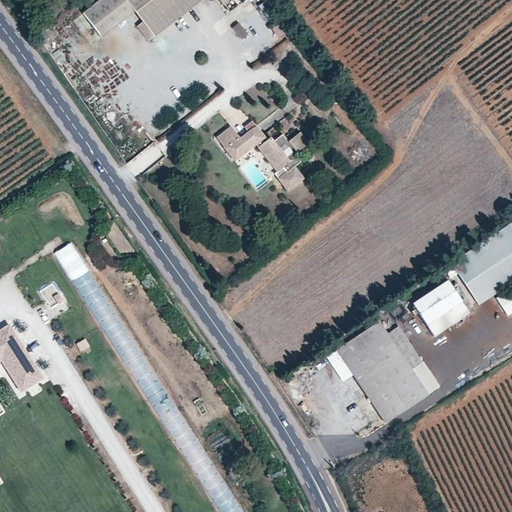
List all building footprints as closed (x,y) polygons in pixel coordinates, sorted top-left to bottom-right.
[(218,0),(80,0),(68,10),(89,36),(123,10),(145,36),(190,0),(215,0),(217,2),(218,0)] [(276,18),(268,25),(278,36),(286,30),(276,18)] [(243,31),(233,19),(225,24),(235,37),(243,31)] [(266,129),(285,114),(280,108),(261,123),(266,129)] [(230,124),(216,136),(235,159),(265,134),(254,120),(238,134),(230,124)] [(299,130),(287,140),(297,152),(309,142),(299,130)] [(269,135),(256,146),(275,170),(289,159),(269,135)] [(152,143),(147,147),(155,157),(160,153),(152,143)] [(292,164),(276,177),(288,192),(304,178),(292,164)] [(511,230),(510,227),(450,266),(476,306),(511,281),(511,230)] [(220,511),(238,511),(76,238),(55,250),(136,386),(150,378),(163,400),(154,406),(163,421),(173,415),(183,432),(185,431),(196,449),(187,455),(220,511)] [(53,307),(56,314),(65,310),(54,283),(40,289),(49,309),(53,307)] [(467,314),(448,284),(412,307),(431,337),(467,314)] [(506,314),(511,310),(511,284),(494,296),(506,314)] [(336,350),(385,424),(438,389),(397,327),(386,334),(378,322),(336,350)] [(0,361),(19,391),(41,377),(8,324),(0,328),(0,361)] [(85,338),(75,343),(80,351),(89,346),(85,338)] [(198,393),(193,397),(201,409),(206,405),(198,393)]
